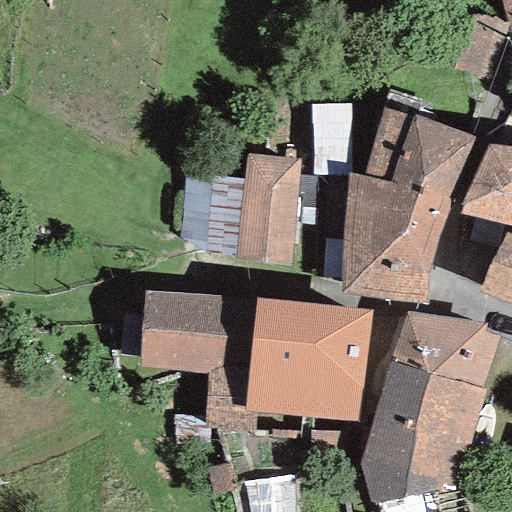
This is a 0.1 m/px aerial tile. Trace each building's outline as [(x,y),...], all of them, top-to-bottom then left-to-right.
[(511,32),(511,0),(501,0),(510,33),(511,32)] [(469,125),(504,23),(441,3),(403,111),(383,105),(362,181),(351,180),(340,289),(420,297),(423,254),(469,125)] [(349,114),(319,116),(322,171),(352,169),(349,114)] [(511,138),(494,135),(470,207),(511,217),(511,138)] [(288,258),(297,154),(245,149),(236,254),(288,258)] [(511,295),(511,225),(502,223),(477,283),(511,295)] [(247,400),(258,296),(144,288),(140,359),(206,367),(203,422),(254,426),(255,401),(247,400)] [(355,411),(366,307),(258,296),(247,400),(255,401),(355,411)] [(483,320),(406,307),(369,430),(366,458),(369,485),(372,496),(454,481),(484,386),(472,382),(489,335),(479,330),(483,320)]
